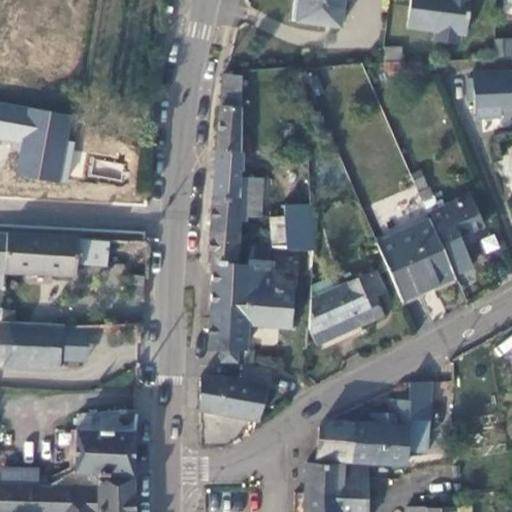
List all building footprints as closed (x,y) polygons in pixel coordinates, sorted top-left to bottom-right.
[(0,0),(0,97),(16,0),(0,0)] [(339,26),(342,0),(293,0),(291,20),(339,26)] [(409,0),(406,28),(434,31),(433,41),(459,45),(460,35),(465,35),(469,0),(409,0)] [(511,37),(496,38),(496,57),(511,56),(511,37)] [(402,48),(383,49),(384,62),(402,61),(402,48)] [(384,72),(403,71),(402,62),(383,63),(384,72)] [(511,73),(473,75),(475,117),(511,115),(511,73)] [(216,150),(240,152),(241,134),(241,75),(223,74),(216,150)] [(323,93),(316,76),(307,79),(314,97),(323,93)] [(305,124),(315,123),(314,111),(304,111),(305,124)] [(240,152),(216,150),(213,196),(239,198),(238,222),(246,221),(247,217),(260,217),(262,178),(240,177),(240,172),(243,172),(243,152),(240,152)] [(427,214),(429,213),(455,274),(472,267),(459,237),(465,235),(462,227),(468,224),(471,232),(484,227),(470,196),(446,206),(445,206),(438,209),(429,188),(418,193),(427,214)] [(239,198),(213,196),(210,229),(237,232),(238,222),(239,198)] [(311,204),(283,205),(285,246),(313,248),(311,204)] [(399,298),(453,275),(431,222),(376,246),(399,298)] [(237,232),(210,229),(208,263),(212,263),(235,264),(237,234),(237,232)] [(108,249),(109,241),(49,238),(0,235),(0,288),(3,289),(3,273),(78,277),(79,262),(107,263),(108,255),(111,259),(114,261),(118,260),(121,256),(121,250),(120,247),(116,246),(112,246),(108,249)] [(251,243),(247,259),(263,260),(265,238),(260,237),(259,244),(251,243)] [(263,260),(247,259),(245,265),(243,308),(247,308),(246,323),(290,327),(293,289),(269,286),(271,270),(272,261),(267,261),(269,245),(271,245),(271,238),(265,238),(263,260)] [(210,305),(243,308),(245,265),(235,264),(212,263),(210,305)] [(298,271),(271,270),(269,286),(293,289),(297,289),(298,271)] [(337,288),(310,300),(308,329),(315,345),(382,315),(374,297),(383,293),(374,272),(337,288)] [(128,295),(146,297),(147,276),(129,275),(128,295)] [(310,287),(310,300),(337,288),(332,277),(310,287)] [(244,349),(246,323),(247,308),(243,308),(210,305),(207,350),(220,350),(220,361),(234,361),(235,349),(244,349)] [(0,364),(60,369),(62,344),(61,344),(62,326),(14,324),(15,310),(0,309),(0,364)] [(243,365),(242,382),(267,387),(269,370),(243,365)] [(267,387),(242,382),(221,377),(200,377),(199,422),(218,425),(220,414),(256,421),(258,421),(267,387)] [(387,399),(388,414),(393,414),(393,425),(369,423),(327,419),(319,427),(317,459),(366,463),(405,465),(406,452),(426,453),(428,420),(431,381),(409,383),(409,391),(399,392),(398,399),(387,399)] [(77,429),(134,431),(137,410),(77,414),(77,429)] [(253,430),(256,421),(220,414),(218,425),(253,430)] [(368,414),(369,423),(393,425),(393,414),(388,414),(368,414)] [(134,431),(77,429),(75,429),(74,469),(74,472),(134,476),(134,431)] [(342,497),(366,498),(367,479),(366,468),(343,465),(343,463),(306,462),(304,492),(342,493),(342,497)] [(74,472),(74,469),(49,483),(45,474),(41,476),(39,478),(38,480),(37,483),(37,485),(31,485),(31,470),(0,469),(0,484),(0,483),(0,511),(134,511),(134,476),(74,472)] [(342,493),(304,492),(303,511),(366,511),(366,498),(342,497),(342,493)]
